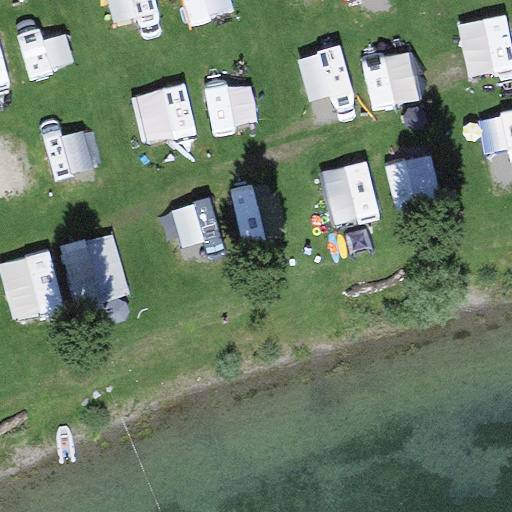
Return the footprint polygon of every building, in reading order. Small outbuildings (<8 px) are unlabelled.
[(195,71),(209,127),(259,114),(244,58),(195,71)] [(42,124),(53,183),(104,174),(93,114),(42,124)] [(37,117),(0,123),(0,201),(50,193),(37,117)] [(511,120),(479,128),(491,180),(511,175),(511,120)] [(348,152),(358,206),(379,202),(369,148),(348,152)] [(224,186),(240,238),(289,223),(273,171),(224,186)] [(224,190),(172,201),(182,251),(235,240),(224,190)] [(121,233),(68,241),(77,309),(109,305),(112,325),(134,322),(121,233)] [(0,265),(0,268),(18,325),(71,308),(53,249),(0,265)]
